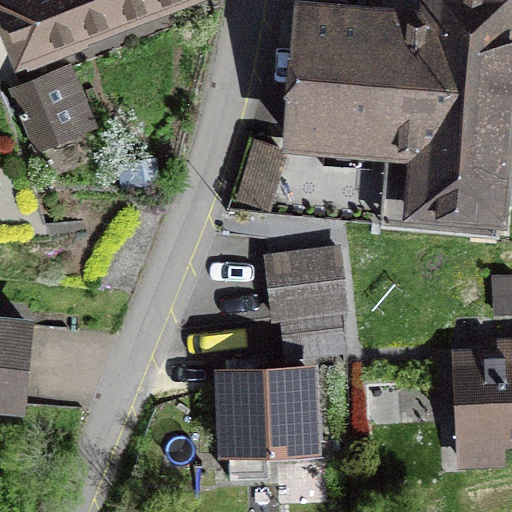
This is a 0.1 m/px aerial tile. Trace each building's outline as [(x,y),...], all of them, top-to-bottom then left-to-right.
[(0,0),(0,24),(16,63),(26,58),(28,63),(88,39),(86,34),(169,0),(0,0)] [(511,0),(292,0),(282,139),(385,147),(379,222),(497,231),(499,212),(508,213),(511,158),(511,0)] [(96,123),(71,60),(7,85),(33,148),(96,123)] [(289,144),(255,133),(236,191),(271,202),(289,144)] [(161,185),(154,150),(116,158),(123,193),(161,185)] [(341,240),(263,248),(271,317),(279,316),(340,309),(348,309),(341,240)] [(511,271),(492,272),(493,312),(511,311),(511,271)] [(0,402),(26,404),(34,308),(0,304),(0,402)] [(300,354),(345,349),(340,309),(279,316),(283,349),(299,347),(300,354)] [(511,332),(496,334),(496,341),(451,343),(456,463),(505,461),(504,440),(511,439),(511,332)] [(214,360),(218,448),(228,448),(229,477),(270,476),(269,446),(320,444),(317,356),(214,360)]
